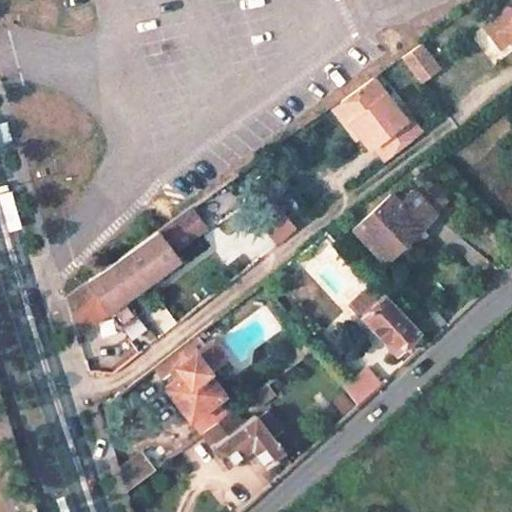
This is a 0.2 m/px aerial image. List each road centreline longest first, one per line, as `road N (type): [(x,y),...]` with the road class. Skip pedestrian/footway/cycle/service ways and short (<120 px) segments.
road 1 (residential): [(511,288),(265,511)]
road 2 (primary): [(0,213),(93,511)]
